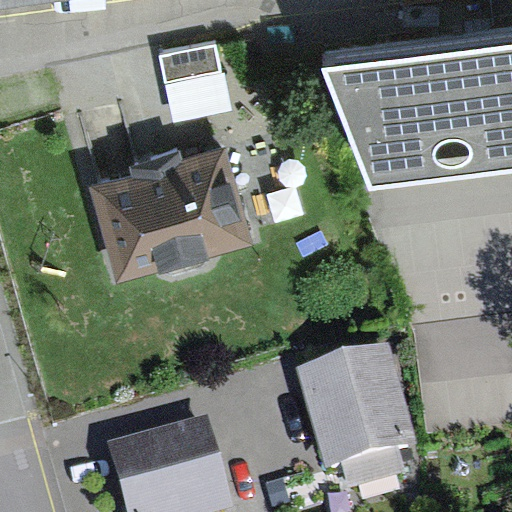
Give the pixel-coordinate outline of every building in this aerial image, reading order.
[(511,37),(329,63),(372,182),(511,163),(511,37)] [(146,58),(153,83),(210,69),(204,44),(146,58)] [(91,185),(115,267),(231,233),(207,151),(91,185)] [(370,360),(292,385),(322,477),(399,452),(370,360)] [(212,511),(192,429),(98,453),(112,511),(212,511)]
